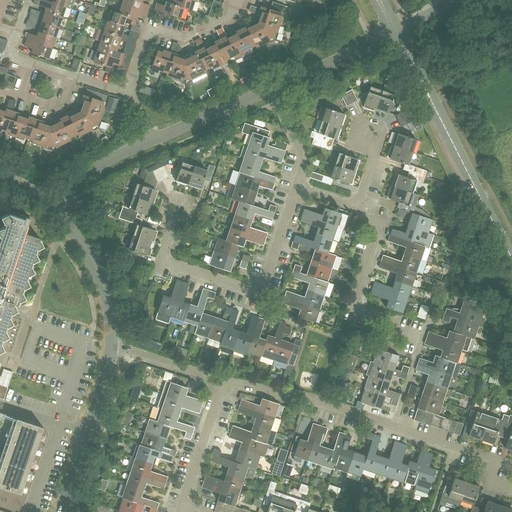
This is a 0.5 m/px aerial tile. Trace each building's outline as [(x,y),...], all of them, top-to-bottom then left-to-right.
[(34,0),(33,4),(38,6),(46,9),(45,12),(62,18),(62,17),(65,8),(41,0),(34,0)] [(123,0),(122,4),(147,13),(149,6),(142,3),(142,0),(123,0)] [(167,0),(166,3),(183,8),(183,9),(191,11),(191,12),(194,3),(195,1),(192,0),(167,0)] [(213,1),(212,6),(217,8),(221,9),(223,4),(213,1)] [(260,16),(258,24),(272,36),(276,39),(278,33),(277,33),(282,19),(279,18),(281,13),(282,14),(285,6),(272,2),(269,10),(261,7),(260,9),(258,16),(260,16)] [(157,4),(155,10),(161,13),(180,19),(183,9),(183,8),(166,3),(165,7),(157,4)] [(119,14),(136,20),(137,16),(145,18),(147,13),(122,4),(119,14)] [(108,19),(107,21),(125,27),(126,23),(132,25),(134,26),(136,20),(119,14),(111,11),(108,19)] [(30,15),(29,18),(35,20),(58,28),(59,27),(62,18),(45,12),(43,18),(42,18),(40,19),(38,18),(36,17),(30,15)] [(29,18),(28,22),(34,24),(35,24),(38,25),(39,27),(40,27),(38,33),(55,39),(58,30),(58,28),(35,20),(29,18)] [(105,30),(104,32),(136,43),(137,39),(131,37),(128,36),(126,35),(124,34),(122,33),(125,27),(107,21),(105,30)] [(250,26),(241,30),(251,48),(254,47),(255,49),(270,42),(269,40),(272,36),(258,24),(251,27),(250,26)] [(98,30),(95,41),(98,41),(100,42),(117,48),(120,42),(121,42),(124,42),(126,43),(129,44),(135,46),(136,43),(104,32),(101,31),(98,30)] [(251,48),(241,30),(235,33),(236,35),(231,37),(241,56),(248,52),(252,50),(251,48)] [(29,34),(27,41),(52,49),(54,41),(55,39),(38,33),(37,37),(29,34)] [(242,58),(241,56),(231,37),(227,39),(226,37),(219,40),(229,59),(233,57),(235,61),(242,58)] [(0,43),(7,46),(8,41),(0,38),(0,43)] [(211,68),(212,70),(213,72),(220,68),(219,67),(210,48),(206,50),(205,48),(201,39),(194,42),(199,51),(198,51),(208,70),(211,68)] [(226,61),(229,59),(219,40),(214,43),(215,45),(210,48),(219,67),(227,63),(226,61)] [(27,41),(25,47),(32,50),(31,54),(45,58),(45,57),(49,58),(52,49),(27,41)] [(100,44),(97,53),(122,61),(130,64),(132,58),(124,55),(124,54),(122,54),(116,51),(117,48),(100,42),(100,44)] [(154,61),(151,71),(158,73),(159,71),(163,72),(169,53),(158,49),(154,61)] [(208,70),(198,51),(190,55),(192,57),(185,61),(186,79),(190,78),(191,80),(205,73),(204,71),(208,70)] [(94,61),(93,63),(104,67),(110,68),(110,69),(112,64),(118,66),(120,67),(128,70),(130,64),(122,61),(97,53),(94,61)] [(182,79),(186,79),(185,61),(177,58),(177,56),(169,53),(163,72),(167,74),(166,76),(181,81),(182,79)] [(74,58),(71,67),(77,70),(80,60),(74,58)] [(0,72),(6,75),(7,75),(9,70),(0,66),(0,72)] [(251,74),(253,78),(263,73),(261,69),(251,74)] [(253,78),(251,74),(240,79),(242,84),(253,78)] [(6,75),(2,86),(12,89),(16,78),(7,75),(6,75)] [(374,108),(375,109),(382,90),(369,86),(363,104),(364,105),(363,108),(373,111),(374,108)] [(207,91),(210,98),(219,93),(215,87),(207,91)] [(351,89),(346,92),(351,104),(357,101),(351,89)] [(394,95),(382,90),(375,109),(388,113),(394,95)] [(84,96),(81,104),(84,105),(81,112),(95,124),(97,122),(100,122),(105,107),(102,107),(104,102),(105,102),(107,96),(94,91),(92,98),(84,96)] [(346,106),(351,104),(346,92),(340,95),(346,106)] [(178,93),(175,102),(183,105),(187,96),(178,93)] [(118,102),(109,99),(105,111),(114,113),(118,102)] [(2,131),(6,132),(12,113),(16,102),(9,100),(5,113),(0,111),(0,133),(1,133),(2,131)] [(321,121),(339,127),(344,114),(326,108),(321,121)] [(395,116),(397,121),(409,116),(407,110),(395,116)] [(92,128),(95,124),(81,112),(74,116),(73,114),(65,118),(74,137),(77,135),(78,137),(93,130),(92,128)] [(19,115),(12,113),(6,132),(10,133),(9,136),(17,139),(23,118),(18,117),(19,115)] [(415,113),(409,116),(397,121),(400,127),(412,122),(414,126),(420,124),(415,113)] [(25,139),(29,140),(35,120),(29,118),(28,120),(23,118),(17,139),(24,141),(25,139)] [(58,124),(51,128),(52,146),(56,145),(57,148),(71,141),(70,138),(74,137),(65,118),(57,122),(58,124)] [(48,147),(52,146),(51,128),(43,125),(44,123),(35,120),(29,140),(33,141),(32,144),(47,149),(48,147)] [(309,137),(313,138),(321,141),(323,135),(335,139),(339,127),(321,121),(317,133),(311,131),(309,137)] [(251,136),(248,146),(282,157),(284,151),(266,145),(269,138),(267,137),(269,131),(244,123),(241,132),(251,136)] [(391,145),(412,152),(416,140),(398,134),(395,133),(391,145)] [(325,142),(321,141),(313,138),(311,144),(323,148),(325,142)] [(408,165),(412,152),(391,145),(387,157),(389,158),(389,159),(408,165)] [(280,163),(282,157),(248,146),(243,159),(260,164),(262,157),(280,163)] [(359,160),(357,159),(338,153),(334,166),(355,173),(359,160)] [(267,182),(273,184),(275,177),(257,171),(260,164),(243,159),(239,172),(267,182)] [(175,180),(187,184),(194,166),(181,162),(175,180)] [(206,171),(194,166),(187,184),(200,189),(204,177),(210,179),(214,167),(208,164),(206,171)] [(163,166),(157,168),(162,180),(168,178),(163,166)] [(351,185),(355,173),(334,166),(330,178),(348,184),(351,185)] [(414,167),(412,173),(424,176),(426,171),(414,167)] [(156,183),(162,180),(157,168),(151,171),(156,183)] [(232,170),(228,183),(236,185),(255,192),(257,186),(264,188),(265,188),(267,182),(239,172),(232,170)] [(323,176),(311,172),(309,178),(321,182),(323,176)] [(422,183),(424,176),(412,173),(410,178),(399,174),(398,175),(396,174),(391,186),(412,193),(417,181),(422,183)] [(271,190),(273,184),(267,182),(265,188),(271,190)] [(136,183),(132,196),(152,203),(157,191),(154,190),(154,189),(136,183)] [(231,199),(239,202),(251,205),(255,192),(236,185),(231,199)] [(412,193),(391,186),(387,198),(390,199),(408,206),(412,193)] [(122,206),(120,212),(132,216),(134,210),(145,215),(145,214),(148,215),(152,203),(132,196),(127,208),(122,206)] [(271,219),(273,213),(267,211),(251,205),(239,202),(234,214),(251,220),(253,213),(271,219)] [(267,211),(273,213),(275,207),(269,205),(267,211)] [(303,208),(301,215),(336,227),(340,213),(324,207),(321,214),(303,208)] [(414,207),(412,213),(429,219),(430,215),(422,210),(414,207)] [(405,210),(398,208),(396,214),(403,217),(405,210)] [(129,222),(132,216),(120,212),(118,218),(129,222)] [(0,351),(3,350),(1,344),(2,339),(8,337),(5,331),(7,326),(12,324),(9,318),(11,313),(17,310),(14,305),(13,304),(13,303),(18,305),(19,301),(25,299),(22,293),(24,288),(29,286),(27,280),(28,275),(34,272),(31,267),(33,262),(38,259),(35,254),(37,249),(42,246),(40,241),(39,240),(40,238),(23,233),(26,225),(27,225),(29,218),(25,216),(19,214),(19,215),(20,215),(19,217),(8,213),(8,215),(7,215),(1,218),(4,223),(2,228),(0,229),(0,351)] [(411,213),(407,226),(427,233),(432,220),(429,219),(412,213),(411,213)] [(234,214),(230,228),(264,239),(267,233),(248,227),(251,220),(234,214)] [(301,215),(299,221),(317,227),(314,234),(331,240),(338,242),(343,229),(336,227),(301,215)] [(131,237),(150,243),(150,241),(153,242),(157,231),(154,230),(136,224),(131,237)] [(432,235),(427,233),(407,226),(405,233),(391,229),(389,235),(424,246),(428,248),(432,235)] [(262,245),(264,239),(230,228),(225,240),(238,245),(242,246),(244,239),(262,245)] [(309,247),(315,249),(327,253),(331,240),(314,234),(312,241),(294,235),(292,241),(309,247)] [(429,248),(428,248),(424,246),(389,235),(387,241),(405,247),(403,254),(425,262),(429,248)] [(148,248),(150,243),(131,237),(127,249),(121,247),(119,253),(131,257),(133,251),(146,255),(149,255),(151,249),(148,248)] [(213,251),(233,258),(238,245),(225,240),(218,238),(213,251)] [(307,253),(309,247),(292,241),(290,247),(307,253)] [(334,255),(327,253),(315,249),(310,262),(330,269),(334,255)] [(229,272),(233,258),(213,251),(208,265),(229,272)] [(240,260),(246,262),(248,256),(242,254),(240,260)] [(383,255),(380,261),(415,273),(421,275),(425,262),(403,254),(400,261),(383,255)] [(244,269),(246,262),(240,260),(238,267),(244,269)] [(410,286),(415,273),(380,261),(378,267),(396,273),(394,281),(410,286)] [(310,262),(306,275),(325,282),(330,269),(310,262)] [(294,264),(292,271),(299,273),(301,267),(294,264)] [(292,271),(290,277),(308,283),(306,290),(322,295),(329,297),(333,284),(325,282),(306,275),(299,273),(292,271)] [(168,324),(170,316),(182,282),(175,280),(169,298),(162,296),(157,312),(154,319),(168,324)] [(410,286),(394,281),(392,287),(373,281),(371,287),(406,299),(410,286)] [(188,284),(182,282),(170,316),(183,321),(188,305),(182,302),(188,284)] [(385,307),(401,313),(406,299),(371,287),(369,294),(387,300),(385,307)] [(183,321),(196,325),(197,325),(201,313),(206,297),(208,291),(202,289),(196,307),(188,305),(183,321)] [(286,291),(283,297),(318,309),(322,295),(306,290),(303,297),(286,291)] [(214,293),(208,291),(206,297),(212,299),(214,293)] [(299,309),(296,316),(313,322),(318,309),(283,297),(281,303),(299,309)] [(446,308),(444,315),(450,317),(457,319),(477,326),(481,327),(484,319),(480,318),(485,305),(464,298),(459,313),(446,308)] [(223,313),(229,315),(231,308),(225,306),(223,313)] [(232,350),(233,347),(238,331),(231,329),(237,310),(231,308),(229,315),(220,341),(218,345),(232,350)] [(214,317),(201,313),(197,325),(196,325),(194,333),(207,337),(214,317)] [(214,317),(207,337),(220,341),(229,315),(223,313),(221,320),(214,317)] [(245,355),(246,352),(257,317),(251,315),(245,334),(238,331),(233,347),(232,350),(245,355)] [(448,323),(450,317),(444,315),(442,321),(448,323)] [(257,317),(246,352),(259,356),(260,355),(264,340),(258,337),(264,319),(257,317)] [(473,339),(477,326),(457,319),(453,332),(465,337),(471,339),(473,339)] [(266,335),(264,340),(260,355),(273,360),(280,339),(282,333),(284,326),(278,324),(273,337),(266,335)] [(284,326),(282,333),(288,335),(291,328),(284,326)] [(465,337),(453,332),(449,331),(446,338),(428,332),(426,338),(460,350),(466,352),(471,339),(465,337)] [(456,363),(460,350),(426,338),(424,344),(442,350),(440,357),(455,362),(456,363)] [(293,344),(280,339),(273,360),(286,364),(283,374),(289,376),(292,366),(300,341),(294,339),(293,344)] [(393,369),(397,356),(377,349),(373,362),(393,369)] [(432,363),(425,360),(423,366),(430,369),(450,375),(455,362),(440,357),(434,355),(432,363)] [(425,360),(419,358),(417,364),(423,366),(425,360)] [(368,375),(388,382),(391,376),(404,380),(406,374),(400,372),(393,369),(373,362),(370,361),(365,374),(368,375)] [(421,373),(423,366),(417,364),(415,371),(421,373)] [(402,366),(400,372),(406,374),(408,368),(402,366)] [(446,389),(450,375),(430,369),(423,366),(421,373),(428,375),(425,382),(446,389)] [(0,376),(0,384),(7,387),(12,372),(3,369),(1,377),(0,376)] [(364,389),(391,398),(397,400),(399,394),(386,390),(388,382),(368,375),(364,389)] [(166,395),(201,407),(203,401),(185,395),(187,387),(165,380),(161,393),(166,395)] [(446,389),(425,382),(421,395),(441,402),(446,389)] [(357,401),(355,408),(362,410),(364,404),(379,409),(382,402),(389,404),(391,398),(364,389),(359,402),(357,401)] [(199,413),(201,407),(166,395),(161,393),(156,407),(158,407),(161,408),(178,414),(180,407),(199,413)] [(427,412),(433,414),(436,415),(441,402),(421,395),(416,408),(422,410),(427,412)] [(240,399),(238,405),(273,417),(277,403),(261,398),(258,405),(240,399)] [(268,430),(273,417),(238,405),(236,412),(254,418),(252,424),(268,430)] [(176,421),(178,414),(161,408),(158,407),(154,420),(157,421),(169,426),(185,431),(191,433),(194,427),(176,421)] [(417,422),(422,410),(416,408),(412,420),(417,422)] [(480,440),(486,422),(488,416),(469,409),(464,425),(470,427),(467,436),(480,440)] [(417,422),(423,424),(427,412),(422,410),(417,422)] [(0,486),(20,494),(42,427),(0,412),(0,486)] [(423,424),(429,426),(433,414),(427,412),(423,424)] [(439,416),(436,415),(433,414),(429,426),(435,428),(439,416)] [(488,416),(486,422),(480,440),(492,444),(495,435),(501,437),(506,422),(508,417),(503,415),(501,420),(488,416)] [(504,448),(511,450),(511,416),(509,415),(508,417),(506,422),(501,437),(507,439),(504,448)] [(435,428),(440,430),(445,418),(439,416),(435,428)] [(440,430),(446,432),(450,420),(445,418),(440,430)] [(165,439),(169,426),(157,421),(154,420),(149,419),(144,432),(165,439)] [(446,432),(452,433),(456,422),(450,420),(446,432)] [(456,422),(452,433),(458,435),(462,423),(456,422)] [(231,426),(230,431),(236,433),(243,436),(263,443),(264,443),(268,430),(252,424),(250,432),(231,426)] [(292,455),(306,460),(318,426),(311,424),(305,441),(298,439),(296,443),(293,442),(291,450),(294,451),(292,455)] [(318,426),(306,460),(319,465),(325,449),(317,446),(319,441),(322,442),(326,429),(318,426)] [(191,433),(185,431),(183,437),(189,439),(191,433)] [(227,438),(241,442),(239,449),(258,456),(263,457),(267,444),(264,443),(263,443),(243,436),(236,433),(230,431),(227,438)] [(371,441),(373,434),(367,431),(365,439),(371,441)] [(162,446),(165,439),(144,432),(140,445),(160,452),(167,454),(173,456),(175,450),(162,446)] [(331,451),(325,449),(319,465),(332,469),(333,467),(344,435),(338,433),(331,451)] [(371,441),(365,457),(366,457),(362,468),(362,469),(375,473),(380,457),(373,454),(380,436),(373,434),(371,441)] [(346,472),(353,453),(345,450),(350,437),(344,435),(333,467),(346,472)] [(375,473),(388,477),(399,443),(393,441),(387,459),(380,457),(375,473)] [(406,445),(399,443),(388,477),(401,482),(402,481),(406,466),(399,463),(406,445)] [(151,463),(150,463),(153,464),(155,457),(171,463),(173,456),(167,454),(160,452),(140,445),(137,444),(132,457),(134,458),(151,463)] [(214,448),(212,454),(219,457),(221,450),(214,448)] [(234,462),(253,469),(254,469),(258,456),(239,449),(234,462)] [(414,485),(421,465),(426,452),(421,450),(419,456),(418,456),(418,457),(412,462),(408,460),(406,466),(402,481),(414,485)] [(432,454),(426,452),(421,465),(414,485),(413,489),(427,494),(428,490),(435,469),(428,467),(430,460),(432,454)] [(366,457),(365,457),(353,453),(346,472),(360,477),(362,469),(362,468),(366,457)] [(250,478),(253,469),(234,462),(219,457),(212,454),(210,461),(228,467),(226,474),(242,479),(243,475),(250,478)] [(148,470),(150,463),(151,463),(134,458),(130,471),(165,482),(167,476),(148,470)] [(163,488),(165,482),(130,471),(125,484),(142,489),(144,482),(163,488)] [(203,481),(238,492),(242,479),(226,474),(223,481),(205,475),(203,481)] [(323,480),(316,478),(313,486),(320,488),(323,480)] [(452,481),(446,479),(436,507),(442,509),(446,508),(456,511),(459,501),(465,483),(453,478),(452,481)] [(103,479),(99,489),(103,490),(106,491),(109,481),(106,480),(103,479)] [(216,500),(223,502),(228,504),(233,505),(238,492),(203,481),(201,487),(219,493),(216,500)] [(478,487),(465,483),(459,501),(472,505),(478,487)] [(121,497),(122,497),(143,504),(150,507),(156,509),(158,503),(139,496),(142,489),(125,484),(121,497)] [(279,511),(283,500),(285,495),(272,491),(273,490),(267,488),(261,504),(268,506),(265,511),(279,511)] [(283,500),(279,511),(293,511),(294,511),(295,511),(299,511),(303,501),(297,499),(285,495),(283,500)] [(122,511),(139,511),(143,504),(122,497),(118,510),(122,511)] [(254,499),(252,505),(259,507),(261,501),(254,499)] [(213,511),(219,511),(223,502),(216,500),(213,511)] [(303,501),(299,511),(317,511),(307,508),(309,503),(303,501)] [(219,511),(225,511),(228,504),(223,502),(219,511)] [(476,511),(475,511),(496,511),(498,506),(485,502),(481,511),(476,511)]
